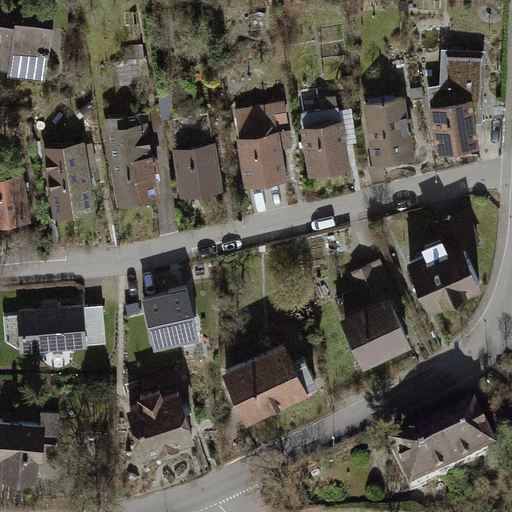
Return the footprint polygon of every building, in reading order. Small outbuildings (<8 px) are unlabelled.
[(0,76),(66,83),(71,30),(0,23),(0,76)] [(478,149),(475,116),(480,116),(484,52),(448,51),(448,85),(430,88),(440,154),(478,149)] [(412,95),(367,100),(373,162),(418,158),(412,95)] [(352,115),(307,123),(318,179),(362,170),(352,115)] [(163,117),(110,128),(126,209),(179,198),(163,117)] [(242,132),(254,188),(302,177),(289,122),(242,132)] [(102,141),(53,149),(66,223),(115,214),(102,141)] [(179,151),(189,198),(233,189),(224,142),(179,151)] [(0,187),(7,230),(46,224),(39,174),(0,180),(0,187)] [(460,228),(404,254),(432,312),(488,285),(460,228)] [(98,282),(32,282),(33,351),(112,350),(111,306),(98,306),(98,282)] [(189,283),(144,293),(155,344),(201,334),(189,283)] [(341,312),(369,366),(417,341),(390,288),(341,312)] [(232,371),(259,427),(327,395),(301,339),(232,371)] [(190,383),(134,404),(157,463),(213,442),(190,383)] [(0,401),(0,459),(12,460),(12,484),(66,484),(66,467),(77,467),(77,401),(0,401)] [(397,451),(422,503),(511,460),(486,408),(397,451)]
